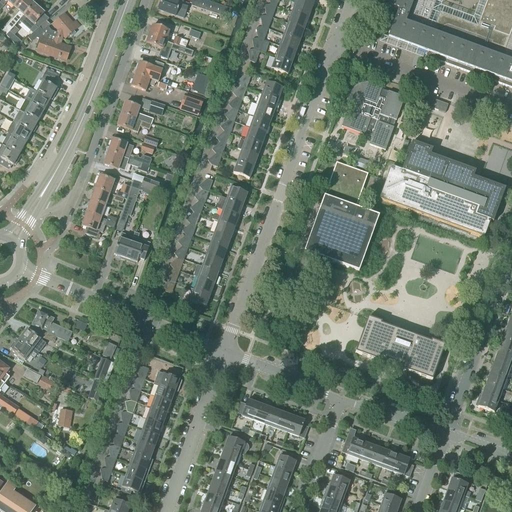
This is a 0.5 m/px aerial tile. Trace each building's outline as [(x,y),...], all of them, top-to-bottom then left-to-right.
[(4,0),(14,8),(20,0),(4,0)] [(20,0),(14,8),(23,17),(34,5),(28,0),(20,0)] [(159,9),(158,11),(175,17),(178,10),(186,12),(188,5),(174,1),(173,2),(168,0),(161,0),(160,4),(159,4),(157,9),(159,9)] [(198,0),(190,0),(188,5),(204,10),(207,3),(198,0)] [(268,0),(270,6),(276,8),(278,0),(268,0)] [(387,40),(421,52),(425,54),(427,58),(511,89),(511,0),(391,0),(388,8),(398,11),(387,40)] [(296,2),(292,13),(308,19),(312,8),(296,2)] [(34,33),(37,32),(47,23),(46,22),(48,20),(43,16),(43,15),(44,14),(34,5),(23,17),(19,21),(19,22),(33,34),(34,33)] [(264,7),(266,17),(272,20),(276,8),(270,6),(264,7)] [(292,13),(287,25),(304,30),(308,19),(292,13)] [(47,23),(37,32),(61,41),(63,36),(65,39),(68,37),(68,38),(70,37),(74,33),(73,32),(79,27),(75,22),(71,26),(62,17),(53,26),(58,31),(55,34),(50,32),(48,28),(50,26),(47,23)] [(260,18),(262,28),(267,31),(272,20),(266,17),(260,18)] [(10,25),(13,28),(19,22),(19,21),(16,18),(10,25)] [(287,25),(283,36),(299,42),(304,30),(287,25)] [(152,26),(148,37),(171,45),(165,43),(169,32),(152,26)] [(256,29),(258,40),(263,42),(267,31),(262,28),(256,29)] [(188,37),(198,41),(200,35),(190,31),(188,37)] [(37,32),(34,33),(33,34),(27,39),(31,43),(36,39),(39,40),(35,50),(37,51),(37,52),(52,58),(53,56),(59,58),(59,60),(65,62),(69,51),(63,49),(64,47),(60,45),(61,41),(37,32)] [(283,36),(279,47),(295,53),(299,42),(283,36)] [(184,50),(172,45),(171,45),(148,37),(146,45),(155,48),(160,50),(158,58),(160,59),(167,61),(171,51),(191,58),(193,53),(184,50)] [(172,45),(184,50),(186,43),(180,41),(181,40),(175,38),(172,45)] [(252,40),(253,51),(259,54),(263,42),(258,40),(252,40)] [(17,48),(21,53),(26,49),(21,44),(17,48)] [(279,47),(275,58),(291,64),(295,53),(279,47)] [(259,54),(253,51),(248,52),(249,62),(255,64),(259,54)] [(291,64),(275,58),(271,70),(287,76),(291,64)] [(139,64),(135,76),(155,83),(157,84),(164,66),(153,62),(151,68),(139,64)] [(210,78),(212,72),(205,69),(204,70),(203,69),(203,70),(200,69),(198,74),(210,78)] [(6,76),(0,87),(4,90),(11,79),(6,76)] [(43,83),(37,93),(50,101),(56,89),(53,88),(55,82),(43,76),(40,81),(43,83)] [(155,83),(135,76),(131,87),(145,92),(148,86),(153,88),(155,83)] [(236,83),(240,88),(246,90),(250,78),(244,76),(236,83)] [(266,83),(262,95),(278,101),(282,89),(266,83)] [(348,96),(343,111),(344,111),(347,112),(341,128),(342,128),(342,127),(364,135),(364,136),(366,132),(373,134),(369,146),(385,152),(385,151),(384,151),(392,129),(393,129),(392,128),(395,121),(396,122),(396,121),(395,121),(403,99),(404,99),(388,93),(381,90),(382,89),(383,89),(383,88),(374,85),(372,85),(370,84),(369,84),(367,84),(365,84),(363,84),(361,85),(360,85),(358,86),(356,87),(355,88),(353,89),(352,90),(351,92),(350,93),(349,95),(348,96)] [(232,94),(236,99),(242,101),(246,90),(240,88),(232,94)] [(37,93),(31,104),(43,112),(50,101),(37,93)] [(262,95),(258,106),(274,112),(278,101),(262,95)] [(184,97),(180,110),(197,117),(203,102),(193,98),(192,100),(184,97)] [(448,106),(425,97),(422,106),(445,114),(448,106)] [(228,105),(232,110),(238,112),(242,101),(236,99),(228,105)] [(25,101),(19,112),(37,122),(43,112),(31,104),(25,101)] [(148,113),(160,118),(164,106),(152,102),(148,113)] [(125,103),(120,116),(141,122),(151,126),(153,120),(137,115),(139,108),(125,103)] [(258,106),(253,117),(270,123),(274,112),(258,106)] [(224,117),(228,121),(233,124),(238,112),(232,110),(224,117)] [(18,126),(31,133),(32,133),(33,134),(36,128),(35,127),(37,122),(19,112),(13,123),(18,126)] [(141,122),(120,116),(116,127),(137,134),(140,128),(149,131),(151,126),(141,122)] [(253,117),(249,129),(266,135),(270,123),(253,117)] [(220,128),(224,133),(229,135),(233,124),(228,121),(220,128)] [(18,126),(12,137),(25,144),(31,133),(18,126)] [(249,129),(245,140),(261,146),(266,135),(249,129)] [(216,139),(219,144),(225,146),(229,135),(224,133),(216,139)] [(9,136),(3,146),(19,155),(25,144),(12,137),(12,138),(9,136)] [(144,144),(156,149),(158,143),(146,138),(144,144)] [(241,151),(241,152),(257,157),(261,146),(245,140),(241,139),(237,150),(241,151)] [(112,140),(107,153),(128,161),(149,168),(151,162),(150,160),(143,157),(141,158),(141,160),(130,156),(133,148),(112,140)] [(378,201),(418,216),(439,223),(438,225),(468,236),(469,234),(483,240),(490,223),(493,224),(505,190),(473,179),(475,173),(430,156),(432,151),(411,143),(411,144),(401,172),(390,168),(378,201)] [(211,151),(215,155),(221,157),(225,146),(219,144),(211,151)] [(19,155),(3,146),(0,152),(0,159),(13,166),(14,165),(15,166),(19,159),(17,159),(19,155)] [(141,152),(152,155),(154,149),(143,146),(141,152)] [(241,152),(237,163),(253,168),(257,157),(241,152)] [(128,161),(107,153),(103,166),(124,173),(127,165),(138,169),(137,171),(146,174),(149,168),(128,161)] [(221,157),(215,155),(207,162),(211,166),(217,169),(221,157)] [(355,163),(378,171),(380,167),(356,158),(355,163)] [(253,168),(237,163),(233,174),(249,180),(253,168)] [(359,210),(355,209),(367,175),(336,164),(327,189),(328,190),(319,210),(303,253),(322,260),(358,273),(378,217),(359,210)] [(99,177),(94,190),(105,194),(109,195),(114,182),(99,177)] [(142,186),(141,189),(163,196),(166,187),(144,180),(142,186)] [(198,187),(202,192),(208,194),(212,182),(206,180),(198,187)] [(131,189),(139,192),(140,192),(141,189),(142,186),(132,183),(130,189),(131,189)] [(139,192),(131,189),(119,222),(126,225),(128,217),(130,218),(139,192)] [(231,189),(226,200),(242,207),(247,194),(231,189)] [(94,190),(90,202),(105,208),(109,195),(105,194),(94,190)] [(194,198),(198,203),(204,205),(208,194),(202,192),(194,198)] [(226,200),(222,212),(238,218),(242,207),(226,200)] [(90,202),(86,214),(101,219),(105,208),(90,202)] [(190,210),(194,214),(200,216),(204,205),(198,203),(190,210)] [(222,212),(218,223),(234,229),(238,218),(222,212)] [(101,219),(86,214),(81,227),(87,229),(85,235),(97,239),(99,233),(102,234),(105,226),(113,229),(115,225),(106,222),(106,221),(101,219)] [(186,221),(190,225),(195,228),(200,216),(194,214),(186,221)] [(106,222),(115,225),(117,220),(108,217),(106,221),(106,222)] [(218,223),(214,234),(230,240),(234,229),(218,223)] [(182,232),(185,237),(191,239),(195,228),(190,225),(182,232)] [(133,238),(125,260),(130,262),(129,263),(135,265),(135,264),(137,264),(138,260),(144,262),(150,244),(137,240),(139,235),(134,233),(132,238),(133,238)] [(120,258),(125,260),(133,238),(132,238),(121,234),(113,256),(114,256),(114,258),(120,260),(120,258)] [(214,234),(210,245),(226,251),(230,240),(214,234)] [(178,243),(181,248),(187,250),(191,239),(185,237),(178,243)] [(210,245),(206,257),(222,263),(226,251),(210,245)] [(173,255),(177,259),(183,261),(187,250),(181,248),(173,255)] [(206,257),(202,268),(218,274),(222,263),(206,257)] [(169,266),(173,271),(179,273),(183,261),(177,259),(169,266)] [(202,268),(197,279),(214,285),(216,286),(219,278),(216,278),(218,274),(202,268)] [(165,277),(169,282),(175,284),(179,273),(173,271),(165,277)] [(197,279),(193,290),(210,296),(214,285),(197,279)] [(175,284),(169,282),(161,288),(165,293),(171,295),(175,284)] [(305,290),(301,289),(297,300),(301,302),(305,290)] [(210,296),(193,290),(189,302),(205,308),(210,296)] [(282,308),(279,316),(276,324),(292,330),(298,314),(282,308)] [(68,343),(72,334),(51,324),(53,320),(48,317),(38,313),(32,326),(42,331),(42,330),(47,333),(46,334),(68,344),(68,343)] [(304,314),(301,322),(309,325),(312,317),(304,314)] [(359,344),(355,354),(369,359),(432,382),(445,347),(431,342),(431,343),(391,329),(381,325),(382,324),(368,319),(368,320),(364,330),(359,344)] [(511,331),(506,329),(502,340),(511,343),(511,331)] [(26,331),(18,341),(32,351),(40,341),(26,331)] [(511,343),(502,340),(498,351),(511,356),(511,343)] [(32,351),(18,341),(15,345),(14,344),(10,349),(12,350),(11,351),(26,363),(30,357),(34,360),(37,355),(32,351)] [(102,357),(110,361),(116,348),(108,344),(102,357)] [(511,356),(498,351),(494,363),(510,368),(511,363),(511,356)] [(94,380),(102,383),(105,385),(108,376),(105,375),(107,371),(110,372),(113,364),(110,363),(102,360),(94,380)] [(494,363),(490,374),(506,380),(510,368),(494,363)] [(0,381),(4,385),(9,378),(5,376),(9,371),(0,364),(0,381)] [(137,369),(138,379),(144,381),(148,370),(142,368),(137,369)] [(23,377),(36,384),(40,378),(27,371),(23,377)] [(490,374),(486,385),(502,391),(506,380),(490,374)] [(162,375),(158,387),(174,393),(179,381),(162,375)] [(38,385),(52,393),(56,386),(42,378),(38,385)] [(132,380),(134,391),(140,393),(144,381),(138,379),(132,380)] [(0,393),(3,396),(9,389),(4,385),(0,381),(0,408),(1,409),(2,408),(14,415),(18,409),(6,401),(0,396),(0,393)] [(88,400),(97,403),(103,385),(94,382),(88,400)] [(486,385),(482,396),(498,402),(502,391),(486,385)] [(158,387),(154,398),(170,404),(174,393),(158,387)] [(128,392),(130,402),(136,404),(140,393),(134,391),(128,392)] [(498,402),(482,396),(480,400),(478,400),(475,407),(477,408),(493,414),(498,402)] [(154,398),(150,409),(166,415),(170,404),(154,398)] [(241,417),(253,422),(259,405),(247,401),(245,406),(240,404),(236,415),(241,417)] [(124,403),(126,413),(132,415),(136,404),(130,402),(124,403)] [(253,422),(264,426),(270,410),(259,405),(253,422)] [(150,409),(146,420),(162,426),(166,415),(150,409)] [(264,426),(275,430),(281,414),(270,410),(264,426)] [(58,425),(68,427),(70,413),(60,411),(58,425)] [(120,414),(122,424),(128,427),(132,415),(126,413),(120,414)] [(275,430),(286,434),(293,418),(281,414),(275,430)] [(26,424),(39,433),(43,427),(30,418),(26,424)] [(293,418),(286,434),(298,438),(304,440),(308,429),(303,427),(304,422),(293,418)] [(146,420),(142,432),(158,438),(162,426),(146,420)] [(116,425),(118,436),(124,438),(128,427),(122,424),(116,425)] [(142,432),(138,443),(154,449),(158,438),(142,432)] [(228,438),(223,450),(239,456),(244,457),(246,453),(248,452),(248,449),(248,447),(246,445),(244,444),(246,438),(234,434),(232,440),(228,438)] [(112,437),(114,447),(120,449),(124,438),(118,436),(112,437)] [(351,444),(345,442),(341,454),(346,456),(358,460),(364,444),(365,442),(357,439),(356,441),(352,440),(351,444)] [(138,443),(134,454),(150,460),(154,449),(138,443)] [(358,460),(369,464),(375,448),(364,444),(358,460)] [(108,448),(110,458),(116,460),(120,449),(114,447),(108,448)] [(369,464),(380,468),(386,452),(375,448),(369,464)] [(223,450),(219,461),(235,467),(239,456),(223,450)] [(279,457),(275,469),(291,475),(295,463),(291,461),(293,456),(281,452),(279,457)] [(380,468),(391,473),(397,456),(386,452),(380,468)] [(134,454),(129,466),(146,471),(148,472),(151,465),(148,464),(150,460),(134,454)] [(397,456),(391,473),(403,477),(409,479),(413,467),(408,465),(409,461),(397,456)] [(104,459),(105,470),(111,472),(116,460),(110,458),(104,459)] [(219,461),(215,472),(231,478),(235,467),(219,461)] [(348,464),(345,469),(353,473),(355,467),(348,464)] [(129,466),(125,477),(141,483),(146,471),(129,466)] [(275,469),(271,480),(287,486),(291,475),(275,469)] [(111,472),(105,470),(100,471),(101,481),(107,483),(111,472)] [(215,472),(211,484),(227,490),(231,478),(215,472)] [(333,477),(329,488),(345,494),(349,482),(351,477),(339,473),(337,478),(333,477)] [(141,483),(125,477),(121,489),(137,494),(141,483)] [(271,480),(267,491),(283,497),(287,486),(271,480)] [(447,491),(463,497),(468,499),(470,494),(465,492),(467,486),(451,480),(447,491)] [(0,493),(0,511),(32,511),(35,507),(13,493),(16,488),(8,482),(0,493)] [(211,484),(207,495),(223,501),(227,490),(211,484)] [(325,491),(322,499),(341,505),(345,494),(329,488),(327,492),(325,491)] [(93,489),(89,501),(94,503),(99,491),(93,489)] [(384,495),(380,507),(392,511),(396,511),(401,501),(396,500),(398,494),(387,490),(385,495),(384,495)] [(475,501),(480,503),(485,492),(479,490),(475,501)] [(267,491),(263,502),(281,509),(284,502),(281,501),(283,497),(267,491)] [(447,491),(443,503),(459,509),(463,497),(447,491)] [(207,495),(203,506),(218,511),(223,501),(207,495)] [(322,507),(320,511),(323,511),(338,511),(341,505),(322,499),(319,506),(322,507)] [(114,501),(109,511),(127,511),(130,507),(114,501)] [(263,502),(259,511),(279,511),(281,509),(263,502)] [(443,503),(439,511),(457,511),(459,509),(443,503)]
